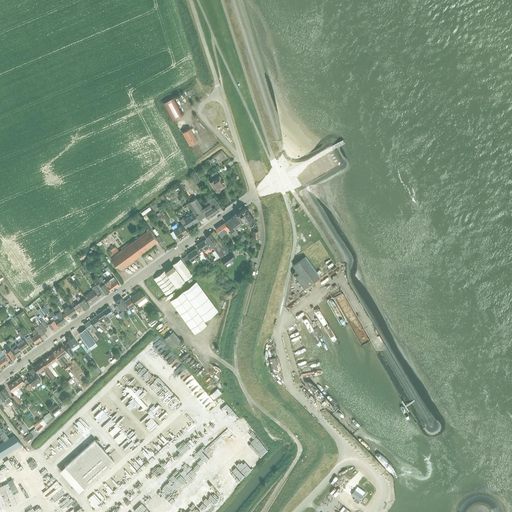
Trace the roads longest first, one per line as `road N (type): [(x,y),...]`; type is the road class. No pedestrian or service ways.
road 1 (tertiary): [(0,378),(254,192)]
road 2 (residential): [(247,397),(236,358),(262,245),(254,192)]
road 3 (unclassified): [(345,457),(287,384),(281,309)]
road 4 (unclassified): [(247,397),(300,445),(261,511)]
